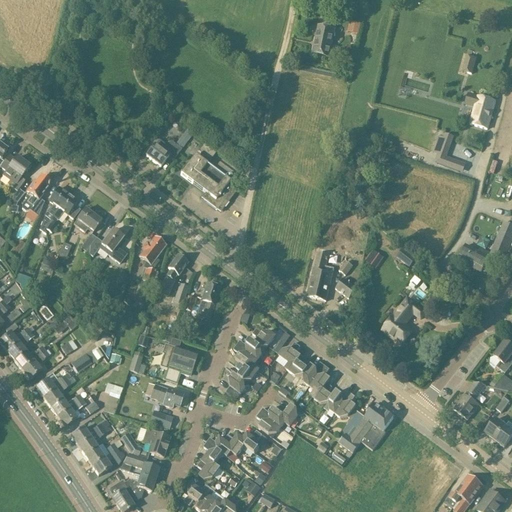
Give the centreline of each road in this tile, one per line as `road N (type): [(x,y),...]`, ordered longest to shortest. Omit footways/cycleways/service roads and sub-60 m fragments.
road 1 (primary): [(258,288),(0,92)]
road 2 (primary): [(418,411),(258,288)]
road 3 (secondary): [(90,511),(0,388)]
road 4 (residential): [(200,412),(227,329),(258,288)]
